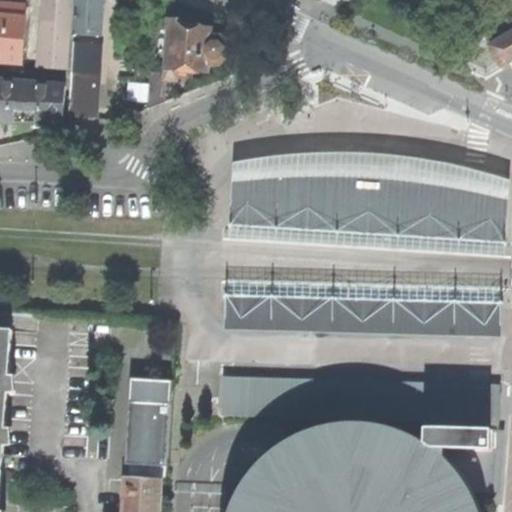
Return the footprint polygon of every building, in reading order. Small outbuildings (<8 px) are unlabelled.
[(74,34),(75,0),(44,0),(39,66),(71,68),(73,46),(74,34)] [(75,0),(74,34),(101,35),(103,0),(75,0)] [(0,14),(26,16),(26,4),(0,2),(0,14)] [(0,61),(22,63),(26,16),(0,14),(0,61)] [(169,19),(166,73),(179,73),(202,73),(210,69),(210,65),(221,66),(229,58),(230,47),(222,38),(212,37),(212,32),(203,28),(196,27),(188,27),(188,20),(169,19)] [(511,32),(489,46),(501,66),(511,59),(511,32)] [(68,121),(96,118),(101,47),(73,46),(71,68),(68,121)] [(178,81),(179,73),(166,73),(151,72),(150,85),(149,103),(149,110),(165,104),(167,81),(178,81)] [(67,88),(0,81),(0,122),(25,124),(39,123),(64,123),(67,88)] [(128,101),(149,103),(150,85),(129,84),(128,101)] [(457,251),(504,254),(510,181),(455,165),(411,157),(375,153),(301,153),(235,164),(231,236),(457,251)] [(501,337),(502,288),(226,280),(224,329),(465,336),(501,337)] [(0,330),(0,510),(13,331),(0,330)] [(129,464),(128,480),(161,482),(167,483),(173,382),(132,380),(127,464),(129,464)] [(427,391),(226,385),(225,416),(425,422),(425,410),(426,410),(427,391)] [(425,422),(425,430),(492,432),(500,432),(501,394),(476,393),(476,411),(426,410),(425,410),(425,422)] [(481,511),(479,504),(473,492),(464,477),(455,466),(445,457),(436,449),(433,447),(428,443),(424,441),(414,435),(403,431),(392,427),(381,424),(370,422),(358,422),(346,422),(335,423),(324,425),(312,428),(302,432),(291,437),(281,443),(272,450),(264,457),(256,464),(249,472),(243,481),(237,489),(233,499),(229,508),(227,511),(481,511)] [(491,449),(436,449),(445,457),(455,466),(464,477),(473,492),(494,492),(496,449),(491,449)] [(159,511),(161,482),(128,480),(127,480),(124,511),(159,511)]
